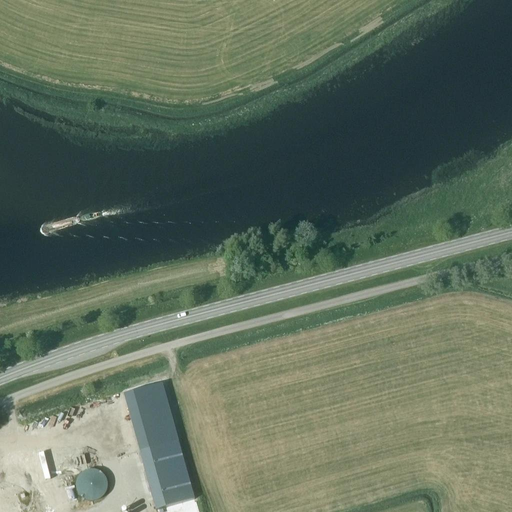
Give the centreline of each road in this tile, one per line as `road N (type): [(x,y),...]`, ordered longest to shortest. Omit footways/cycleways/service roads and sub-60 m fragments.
road 1 (primary): [(0,378),(131,332),(511,232)]
road 2 (unclassified): [(0,402),(175,344),(511,258)]
